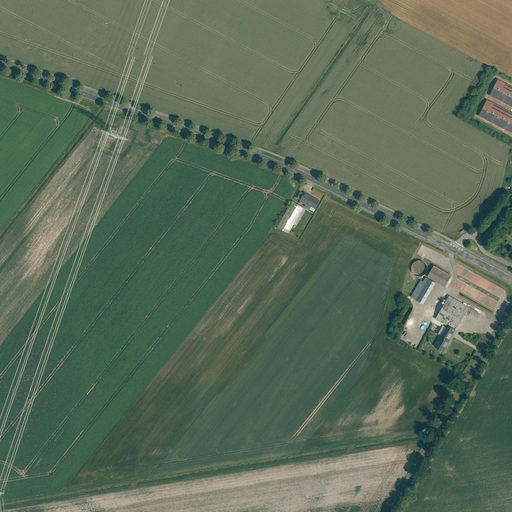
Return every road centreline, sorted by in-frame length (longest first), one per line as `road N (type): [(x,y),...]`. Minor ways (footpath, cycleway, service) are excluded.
road 1 (tertiary): [(0,63),(278,162),(454,248)]
road 2 (residential): [(511,302),(389,511)]
